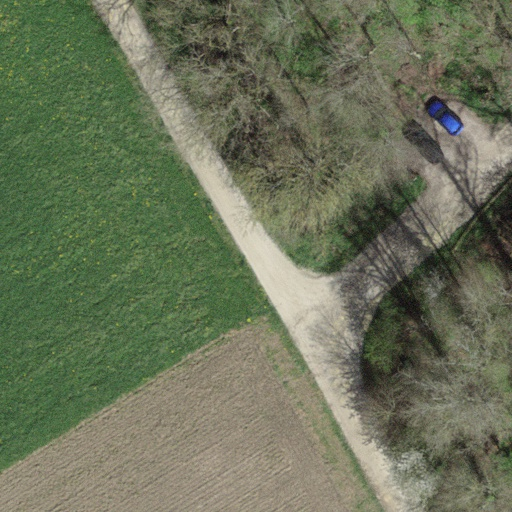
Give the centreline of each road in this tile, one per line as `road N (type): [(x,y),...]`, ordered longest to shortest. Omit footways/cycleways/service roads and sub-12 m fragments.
road 1 (unclassified): [(110,0),(416,511)]
road 2 (track): [(312,329),(511,133)]
